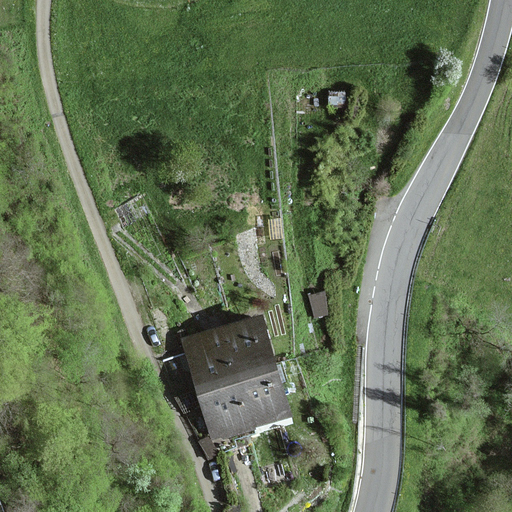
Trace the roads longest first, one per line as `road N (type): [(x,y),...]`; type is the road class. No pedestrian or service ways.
road 1 (tertiary): [(505,0),(483,77),(397,253),(372,511)]
road 2 (track): [(200,314),(111,224),(97,225)]
